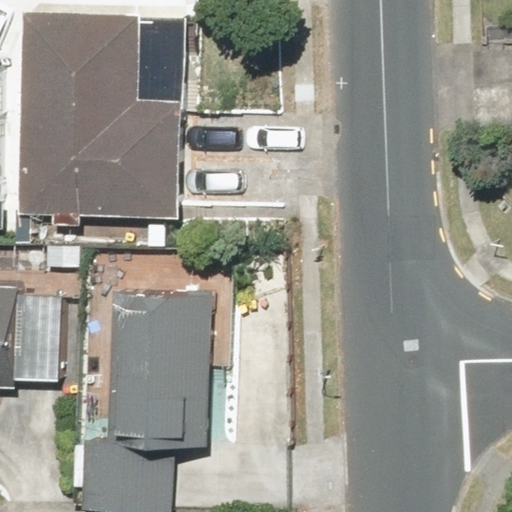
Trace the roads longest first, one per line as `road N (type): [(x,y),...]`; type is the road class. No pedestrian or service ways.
road 1 (residential): [(384,0),(402,370)]
road 2 (residential): [(402,370),(406,511)]
